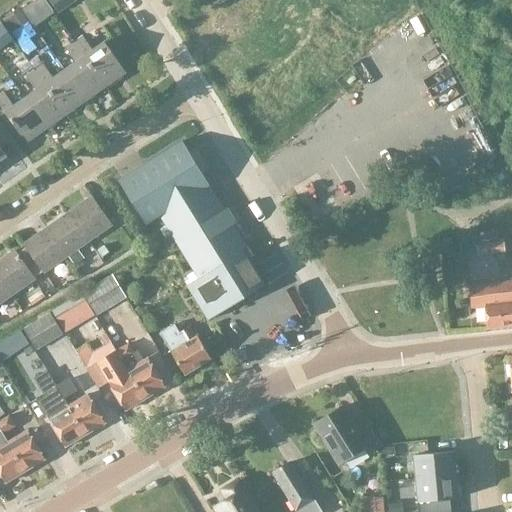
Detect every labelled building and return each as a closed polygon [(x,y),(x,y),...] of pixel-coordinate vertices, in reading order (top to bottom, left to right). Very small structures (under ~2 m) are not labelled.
[(27,0),(25,0),(17,6),(26,18),(36,12),(27,0)] [(46,0),(57,15),(77,0),(46,0)] [(81,36),(73,42),(104,87),(125,73),(103,42),(92,51),(81,36)] [(75,62),(63,70),(85,100),(104,87),(73,42),(65,48),(75,62)] [(42,64),(33,70),(65,114),(85,100),(63,70),(52,78),(42,64)] [(36,90),(24,98),(45,128),(65,114),(33,70),(26,76),(36,90)] [(3,92),(0,93),(0,106),(25,142),(45,128),(24,98),(13,106),(3,92)] [(181,142),(117,181),(145,226),(159,217),(192,269),(180,276),(207,321),(237,302),(236,301),(267,282),(181,142)] [(344,144),(340,160),(354,163),(357,147),(344,144)] [(90,197),(66,214),(86,242),(110,225),(90,197)] [(66,214),(42,231),(62,259),(86,242),(66,214)] [(25,247),(21,250),(38,274),(42,271),(43,272),(62,259),(42,231),(23,244),(25,247)] [(503,243),(498,244),(496,231),(478,233),(479,246),(475,246),(476,257),(504,254),(503,243)] [(14,251),(0,260),(0,271),(15,292),(33,279),(32,278),(38,274),(21,250),(16,254),(14,251)] [(46,273),(53,288),(72,278),(64,264),(46,273)] [(0,271),(0,302),(15,292),(0,271)] [(125,298),(112,276),(82,294),(95,316),(125,298)] [(511,281),(467,287),(470,308),(483,307),(485,329),(511,326),(511,281)] [(81,295),(51,313),(59,326),(63,332),(93,314),(89,308),(81,295)] [(35,351),(62,335),(48,313),(22,329),(35,351)] [(171,325),(158,333),(170,352),(183,375),(210,359),(196,336),(194,338),(188,328),(177,334),(171,325)] [(0,360),(27,350),(21,335),(0,343),(0,360)] [(57,343),(39,356),(51,373),(69,360),(57,343)] [(128,343),(115,351),(121,361),(134,353),(128,343)] [(97,362),(109,381),(107,382),(124,410),(144,398),(127,370),(121,361),(115,351),(111,344),(102,349),(107,356),(97,362)] [(30,350),(16,355),(20,368),(34,363),(30,350)] [(134,353),(121,361),(127,370),(144,398),(164,387),(147,358),(142,361),(136,352),(134,353)] [(55,387),(46,372),(33,379),(43,395),(42,395),(48,404),(41,408),(64,446),(84,434),(67,407),(62,398),(55,387)] [(67,380),(55,387),(62,398),(74,391),(67,380)] [(86,395),(67,406),(67,407),(84,434),(103,422),(86,395)] [(340,407),(312,425),(338,465),(366,446),(370,452),(380,445),(367,425),(356,431),(340,407)] [(8,415),(0,420),(0,431),(1,434),(2,434),(14,426),(8,415)] [(27,431),(7,443),(24,471),(44,459),(35,445),(42,441),(36,430),(29,435),(27,431)] [(0,431),(0,475),(4,483),(24,471),(7,443),(2,434),(1,434),(0,431)] [(452,452),(412,456),(414,479),(454,475),(452,452)] [(320,511),(290,464),(272,475),(295,511),(320,511)] [(454,475),(414,479),(417,511),(445,511),(449,511),(448,500),(455,499),(456,499),(454,475)] [(255,511),(243,491),(237,482),(223,491),(228,500),(215,508),(217,511),(255,511)] [(383,511),(383,497),(364,498),(364,511),(383,511)]
